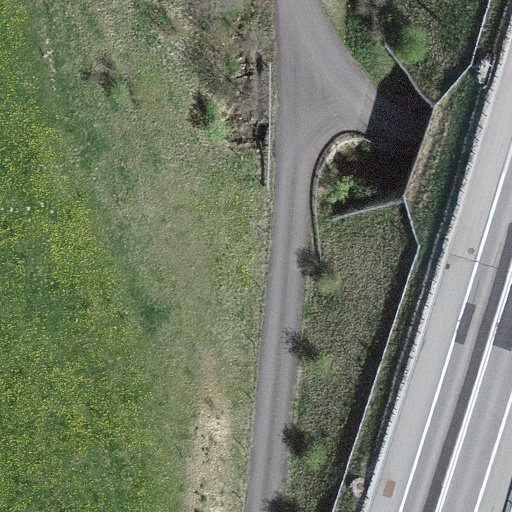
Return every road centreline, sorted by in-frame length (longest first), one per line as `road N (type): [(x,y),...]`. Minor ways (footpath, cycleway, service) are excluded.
road 1 (unclassified): [(295,0),(299,63),(423,134),(511,162)]
road 2 (trunk): [(436,511),(511,272)]
